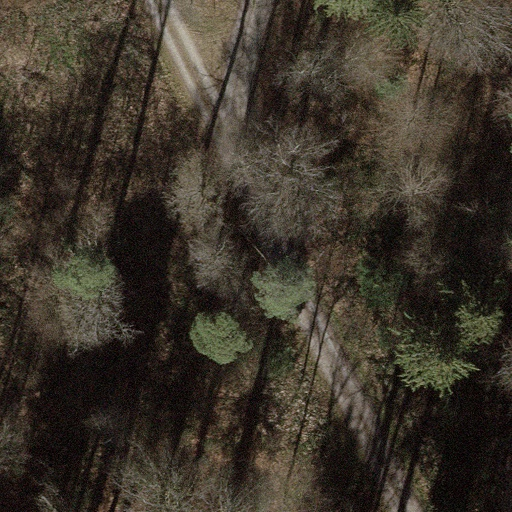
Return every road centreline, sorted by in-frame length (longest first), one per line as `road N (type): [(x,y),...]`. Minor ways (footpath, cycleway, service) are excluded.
road 1 (track): [(415,511),(166,0)]
road 2 (track): [(223,115),(261,0)]
